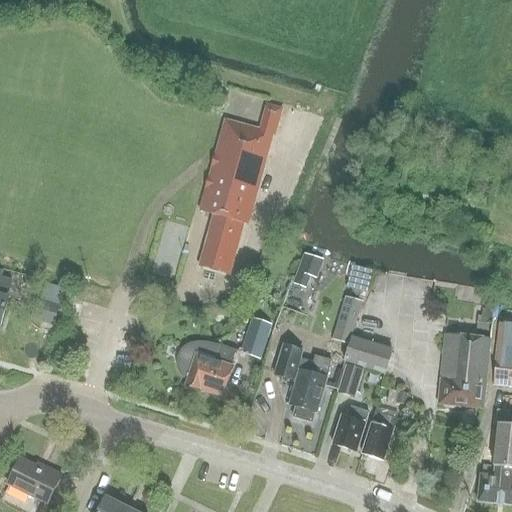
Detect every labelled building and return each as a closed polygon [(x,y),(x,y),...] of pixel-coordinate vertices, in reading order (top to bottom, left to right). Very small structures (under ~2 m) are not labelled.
[(283,110),(265,105),(258,130),(225,121),(199,212),(219,217),(208,257),(232,263),(243,224),(247,225),(272,135),(275,135),(283,110)] [(315,265),(302,260),(293,285),(305,289),(315,265)] [(348,345),(365,289),(371,271),(354,267),(348,285),(355,297),(359,294),(357,302),(345,298),(332,340),(348,345)] [(0,323),(7,298),(6,298),(11,281),(0,278),(2,272),(0,271),(0,323)] [(64,289),(53,285),(47,303),(59,306),(64,289)] [(30,319),(53,326),(60,306),(59,306),(47,303),(36,299),(30,319)] [(490,309),(482,308),(481,317),(478,317),(476,330),(486,331),(488,318),(489,319),(490,309)] [(241,355),(260,361),(271,326),(253,320),(241,355)] [(511,325),(499,324),(492,386),(511,387),(511,325)] [(446,335),(445,337),(438,405),(482,410),(490,340),(446,335)] [(384,375),(392,351),(352,338),(345,363),(384,375)] [(200,392),(200,391),(222,398),(232,367),(230,367),(236,351),(219,346),(219,348),(211,346),(208,345),(204,345),(200,345),(196,345),(193,345),(189,347),(186,349),(183,351),(181,355),(180,358),(180,362),(180,366),(181,369),(183,373),(188,378),(185,387),(200,392)] [(301,352),(279,346),(271,375),(293,381),(294,379),(296,380),(289,406),(295,408),(292,418),(311,424),(314,413),(316,414),(326,379),(329,368),(328,368),(330,362),(314,358),(313,364),(299,360),(301,352)] [(362,370),(348,366),(340,394),(354,399),(362,370)] [(405,406),(408,394),(398,392),(395,404),(405,406)] [(356,453),(369,413),(352,408),(348,419),(341,417),(332,445),(356,453)] [(382,462),(392,431),(386,429),(390,417),(379,414),(381,409),(376,408),(361,454),(382,462)] [(511,425),(498,424),(494,467),(495,467),(494,470),(511,471),(511,425)] [(47,505),(61,476),(46,469),(44,472),(20,460),(7,485),(47,505)] [(495,467),(494,467),(493,477),(480,475),(477,503),(511,506),(511,471),(494,470),(495,467)] [(125,511),(127,509),(105,498),(98,511),(125,511)]
